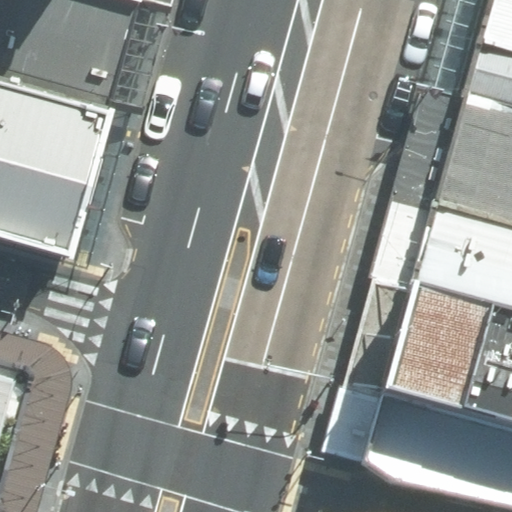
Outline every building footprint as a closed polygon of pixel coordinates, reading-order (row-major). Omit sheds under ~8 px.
[(0,0),(0,224),(65,243),(132,0),(0,0)] [(511,0),(488,0),(464,101),(511,113),(511,0)] [(511,229),(511,113),(464,101),(434,208),(511,229)] [(511,229),(434,208),(412,285),(511,312),(511,229)] [(511,511),(511,312),(412,285),(381,394),(362,460),(413,492),(506,511),(511,511)] [(0,445),(21,370),(0,364),(0,445)]
